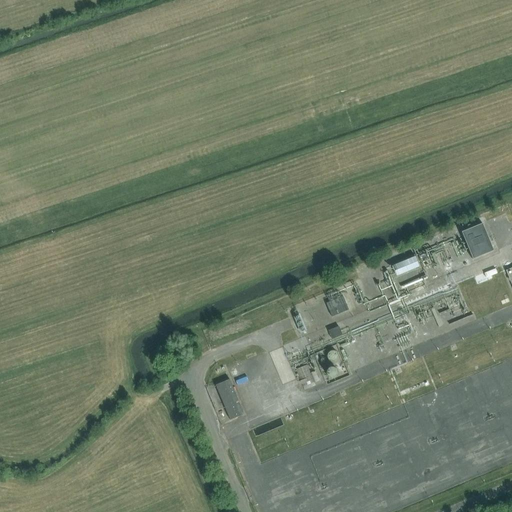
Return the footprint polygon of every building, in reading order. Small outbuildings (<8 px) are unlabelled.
[(494,251),(482,223),(461,232),(473,259),(494,251)] [(415,256),(392,265),(396,276),(419,266),(415,256)] [(349,310),(343,296),(326,303),(332,317),(349,310)] [(332,339),(342,335),(339,327),(329,331),(332,339)] [(310,373),(314,383),(319,381),(315,371),(310,373)] [(216,385),(230,420),(244,414),(230,379),(216,385)]
